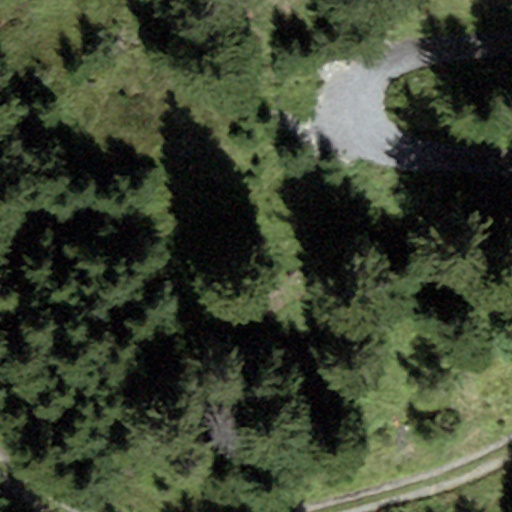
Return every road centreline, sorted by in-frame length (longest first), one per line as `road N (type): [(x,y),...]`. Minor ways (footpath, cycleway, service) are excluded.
road 1 (track): [(511,41),(404,60),(365,81),(353,112),(364,147),(417,180),(511,192)]
road 2 (track): [(511,443),(343,511)]
